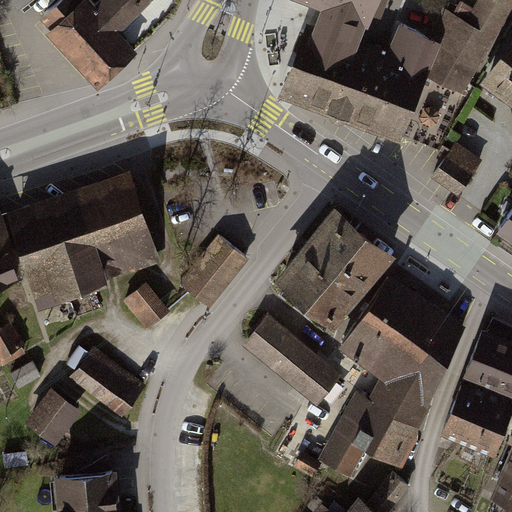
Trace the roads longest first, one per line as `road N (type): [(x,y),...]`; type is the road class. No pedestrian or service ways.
road 1 (residential): [(165,511),(166,424),(193,352),(337,167)]
road 2 (residential): [(504,284),(466,344),(430,428),(423,511)]
road 3 (tertiary): [(201,72),(172,93),(0,155)]
road 4 (tertiary): [(504,284),(337,167)]
road 5 (tertiary): [(337,167),(201,72)]
